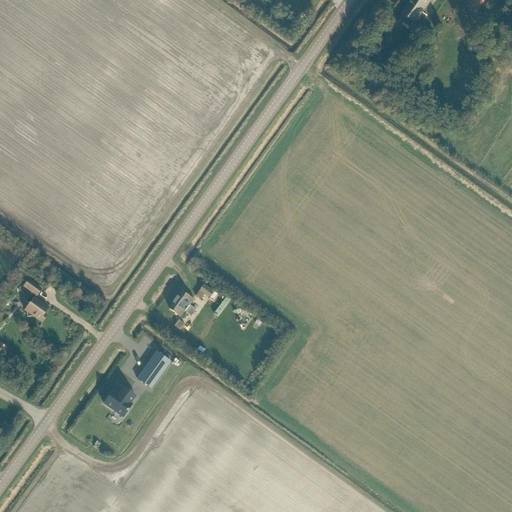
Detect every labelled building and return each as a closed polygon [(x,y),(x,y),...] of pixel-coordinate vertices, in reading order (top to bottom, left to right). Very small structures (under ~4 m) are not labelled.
[(404,14),(400,19),(410,26),(414,22),(420,26),(426,18),(421,14),(431,0),(411,0),(402,13),(404,14)] [(478,9),(484,0),(471,0),(470,3),(478,9)] [(28,280),(23,287),(25,288),(31,293),(25,302),(29,305),(24,311),(26,312),(27,318),(32,317),(41,323),(46,316),(44,314),(48,308),(34,298),(36,296),(41,290),(28,280)] [(205,285),(196,297),(201,301),(205,295),(210,299),(214,293),(205,285)] [(182,292),(169,310),(181,318),(185,312),(191,317),(196,310),(190,306),(194,300),(182,292)] [(179,320),(175,326),(180,330),(184,324),(179,320)] [(157,352),(137,380),(150,390),(170,362),(157,352)] [(119,396),(113,391),(103,404),(122,418),(132,405),(130,404),(135,397),(122,387),(122,388),(123,389),(119,396)]
